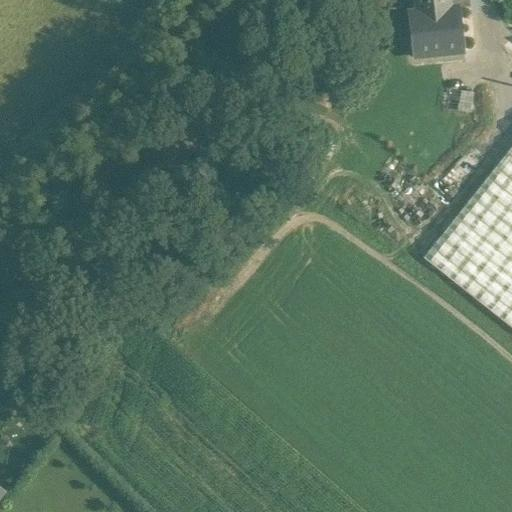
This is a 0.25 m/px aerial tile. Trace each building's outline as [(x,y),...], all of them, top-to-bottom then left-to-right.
[(448,0),(416,0),(418,13),(450,10),(448,0)] [(418,13),(410,14),(415,58),(462,53),(458,9),(450,10),(418,13)] [(454,110),(471,111),(471,90),(454,90),(454,110)] [(511,148),(423,259),(511,329),(511,148)] [(61,511),(46,496),(29,511),(61,511)]
